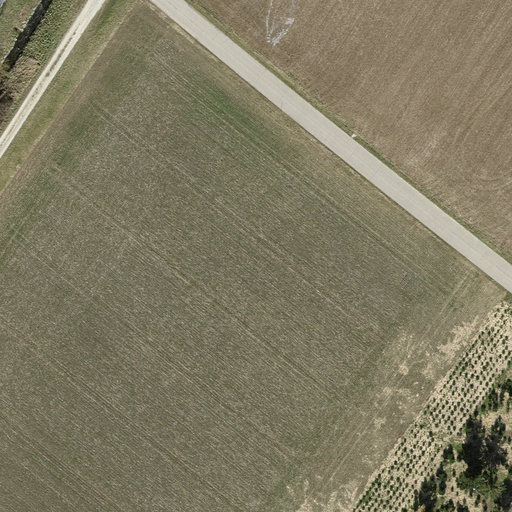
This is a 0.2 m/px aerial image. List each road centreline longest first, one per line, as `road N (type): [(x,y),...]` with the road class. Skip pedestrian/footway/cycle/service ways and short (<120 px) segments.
road 1 (unclassified): [(168,0),(511,280)]
road 2 (track): [(0,148),(94,0)]
